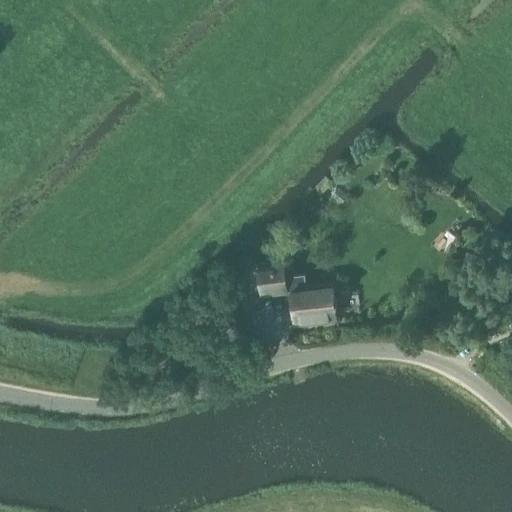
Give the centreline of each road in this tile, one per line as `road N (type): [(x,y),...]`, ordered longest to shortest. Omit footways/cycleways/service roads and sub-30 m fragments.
road 1 (track): [(455,43),(411,9),(395,19),(139,278),(72,290),(0,285)]
road 2 (unclassified): [(511,417),(454,370),(381,351),(331,353),(125,407),(0,395)]
